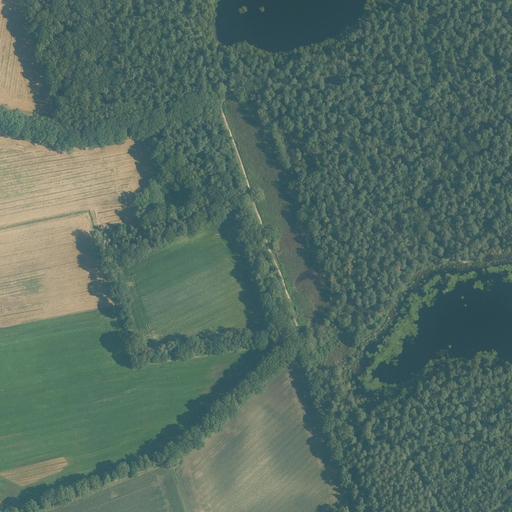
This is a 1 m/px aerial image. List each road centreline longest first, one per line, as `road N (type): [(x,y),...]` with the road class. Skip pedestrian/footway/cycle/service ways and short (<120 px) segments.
road 1 (track): [(37,511),(171,460),(302,342)]
road 2 (track): [(302,342),(215,101)]
